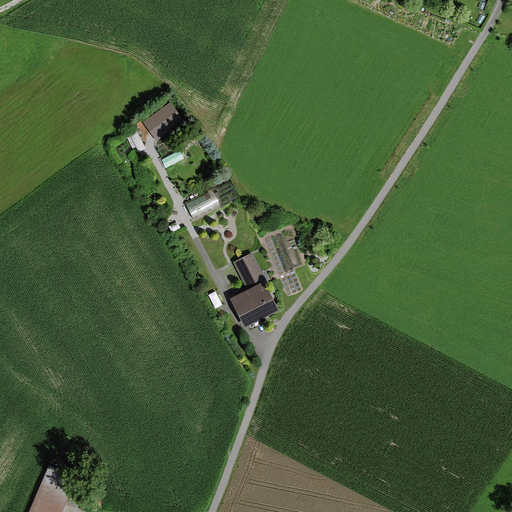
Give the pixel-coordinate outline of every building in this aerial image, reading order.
[(170,107),(144,125),(154,140),(181,123),(170,107)] [(137,130),(130,134),(139,150),(146,145),(137,130)] [(164,159),(167,166),(185,157),(182,150),(164,159)] [(230,180),(189,207),(195,216),(220,200),(224,206),(240,195),(230,180)] [(254,252),(235,261),(251,292),(235,300),(249,326),(283,309),(254,252)] [(65,511),(80,479),(53,468),(34,511),(65,511)]
